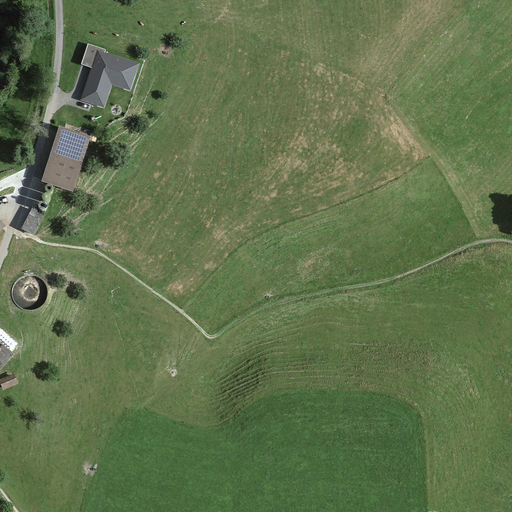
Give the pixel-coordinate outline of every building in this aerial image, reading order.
[(98,53),(83,99),(104,106),(111,83),(129,89),(137,65),(98,53)] [(91,139),(62,131),(46,185),(75,193),(91,139)] [(48,219),(35,212),(25,234),(39,240),(48,219)] [(0,367),(11,353),(0,345),(0,367)] [(21,387),(17,377),(3,383),(7,393),(21,387)]
